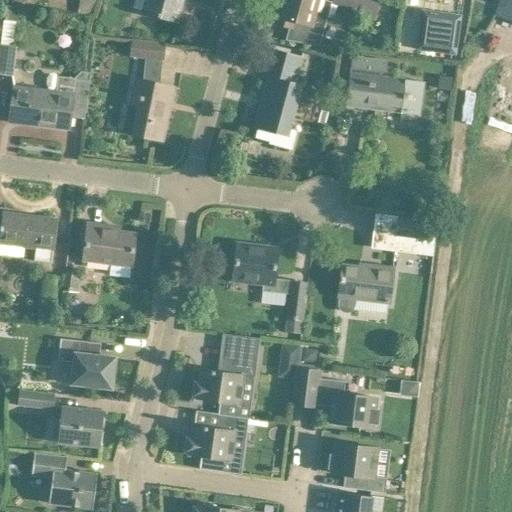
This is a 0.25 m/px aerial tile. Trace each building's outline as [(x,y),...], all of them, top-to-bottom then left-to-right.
[(144,0),(141,12),(157,17),(177,22),(182,0),(144,0)] [(331,1),(328,0),(283,0),(282,7),(278,6),(273,23),(293,29),(290,40),(285,39),(285,40),(319,46),(327,16),(326,16),(331,1)] [(378,0),(332,0),(332,3),(359,10),(357,15),(374,20),(378,0)] [(511,0),(498,0),(493,14),(511,21),(511,0)] [(5,5),(4,20),(15,21),(18,18),(19,7),(5,5)] [(421,11),(417,50),(456,55),(461,15),(421,11)] [(4,20),(1,43),(12,45),(15,21),(4,20)] [(164,45),(130,41),(128,56),(144,57),(142,81),(136,79),(130,103),(139,105),(132,134),(161,141),(167,110),(164,110),(168,86),(159,84),(164,45)] [(254,126),(273,131),(270,143),(291,149),(296,131),(289,130),(301,86),(294,84),(302,57),(271,48),(263,77),(267,78),(254,126)] [(352,55),(348,86),(345,106),(419,115),(424,81),(403,78),(385,75),(387,59),(352,55)] [(0,67),(0,74),(13,76),(13,69),(12,69),(0,67)] [(12,102),(9,122),(69,129),(70,117),(84,119),(89,81),(74,79),(74,78),(57,76),(55,92),(14,87),(12,102)] [(439,77),(438,92),(450,93),(451,78),(439,77)] [(1,233),(0,242),(0,243),(25,246),(53,250),(54,240),(56,220),(4,213),(1,233)] [(432,223),(403,219),(400,237),(430,241),(432,223)] [(85,243),(83,260),(111,263),(131,266),(132,253),(135,233),(109,230),(109,226),(88,224),(85,243)] [(237,244),(234,264),(233,275),(257,278),(256,283),(263,284),(262,291),(289,294),(285,331),(301,333),(307,284),(274,280),(277,248),(237,244)] [(65,263),(61,289),(77,291),(78,280),(81,280),(81,274),(77,273),(77,267),(70,267),(65,263)] [(342,265),(337,306),(338,308),(341,310),(342,311),(345,311),(347,311),(350,311),(351,309),(353,308),(354,306),(354,304),(355,298),(388,302),(393,269),(367,265),(366,268),(342,265)] [(194,382),(193,395),(197,396),(196,399),(238,405),(241,384),(253,385),(256,363),(259,339),(222,334),(219,359),(227,360),(226,372),(220,371),(217,371),(201,368),(199,383),(194,382)] [(93,342),(60,339),(58,359),(71,361),(69,383),(110,388),(114,358),(91,355),(93,342)] [(311,349),(304,349),(303,362),(316,363),(317,356),(311,349)] [(331,408),(329,422),(373,427),(373,423),(377,424),(379,410),(375,409),(376,398),(343,393),(344,381),(319,378),(320,371),(297,368),(292,406),(316,409),(316,406),(331,408)] [(19,390),(17,406),(53,410),(55,394),(19,390)] [(57,442),(79,445),(99,447),(103,411),(61,407),(57,442)] [(248,419),(220,415),(218,428),(193,424),(191,439),(187,438),(185,451),(189,452),(189,455),(200,457),(199,469),(220,472),(222,460),(230,461),(233,440),(245,441),(248,419)] [(378,448),(334,443),(333,454),(329,454),(327,468),(331,469),(331,472),(367,477),(365,491),(385,493),(387,478),(375,477),(378,448)] [(8,451),(7,464),(20,464),(20,452),(8,451)] [(66,457),(46,455),(34,453),(31,475),(51,478),(50,488),(46,490),(45,499),(48,501),(48,503),(72,506),(92,508),(96,474),(64,470),(66,457)] [(337,492),(334,511),(369,511),(371,497),(337,492)] [(231,498),(230,504),(254,508),(255,501),(231,498)]
